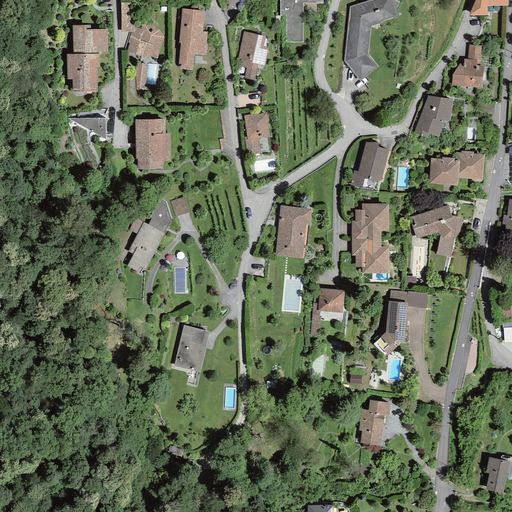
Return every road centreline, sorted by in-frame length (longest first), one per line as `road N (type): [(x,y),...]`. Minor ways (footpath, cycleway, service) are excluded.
road 1 (unclassified): [(495,167),(453,368),(436,511)]
road 2 (residential): [(355,122),(339,148),(264,199),(250,196),(211,0)]
road 3 (track): [(240,301),(244,409),(207,461),(193,511)]
road 4 (residential): [(472,0),(451,54),(407,124),(386,133),(355,122)]
road 5 (unclassified): [(505,356),(487,329),(482,297),(495,167)]
road 6 (residential): [(355,122),(319,71),(336,0)]
